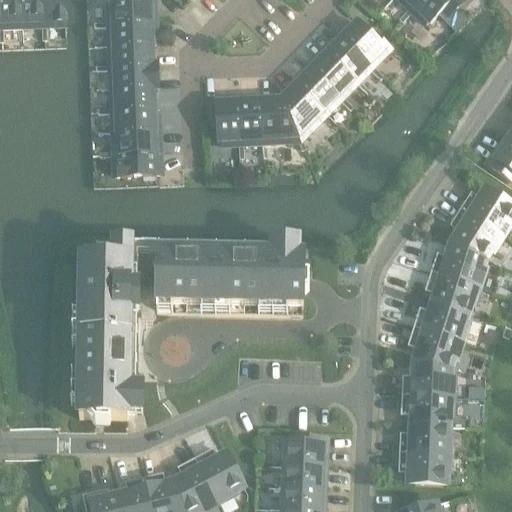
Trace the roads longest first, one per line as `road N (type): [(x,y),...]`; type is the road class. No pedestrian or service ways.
road 1 (residential): [(364,397),(263,395),(135,447),(0,448)]
road 2 (residential): [(511,67),(383,255),(371,278),(369,314)]
road 3 (residential): [(369,314),(333,315),(311,332),(218,333),(198,344)]
road 4 (residential): [(189,72),(262,69),(331,0)]
road 5 (residential): [(198,344),(190,333),(162,329),(146,353),(153,372),(175,381),(200,356)]
